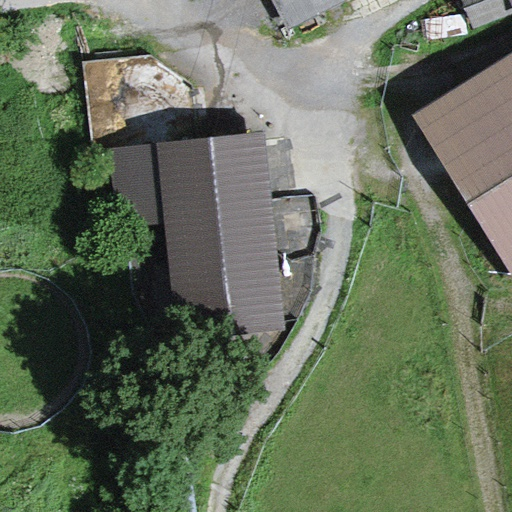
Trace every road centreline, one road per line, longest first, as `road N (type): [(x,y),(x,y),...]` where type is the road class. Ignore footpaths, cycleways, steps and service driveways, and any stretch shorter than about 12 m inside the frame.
road 1 (track): [(216,511),(246,429),(314,316),(335,237),(336,191),(284,81),(243,45),(167,0)]
road 2 (track): [(274,71),(295,62),(339,68),(402,131),(445,251),(492,511)]
